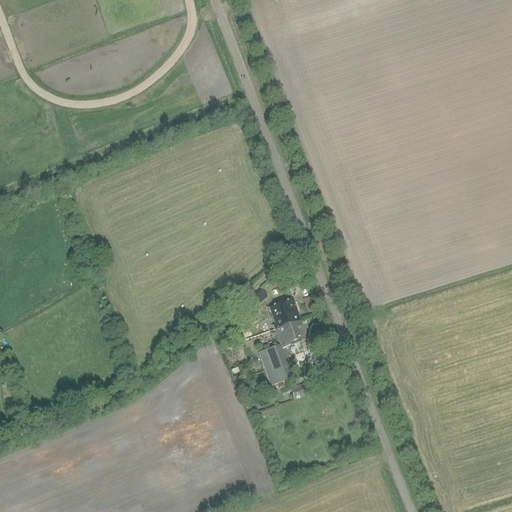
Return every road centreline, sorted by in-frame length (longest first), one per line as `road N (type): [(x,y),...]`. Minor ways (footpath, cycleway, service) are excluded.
road 1 (unclassified): [(410,511),(215,0)]
road 2 (track): [(306,241),(132,387),(0,439)]
